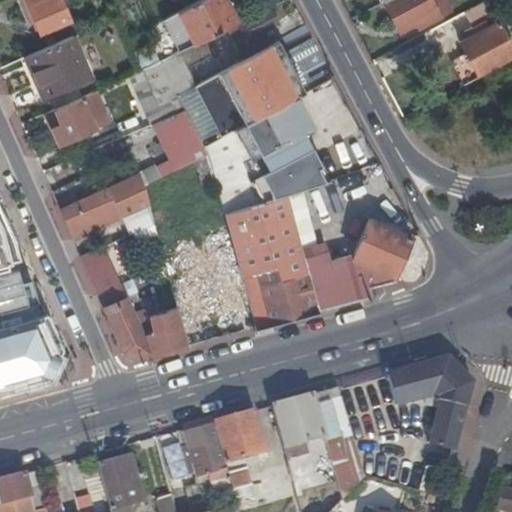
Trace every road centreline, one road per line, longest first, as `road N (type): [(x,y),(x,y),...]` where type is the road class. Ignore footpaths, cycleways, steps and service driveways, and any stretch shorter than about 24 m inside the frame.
road 1 (primary): [(482,304),(116,406)]
road 2 (residential): [(0,127),(116,406)]
road 3 (secondary): [(397,155),(316,0)]
road 4 (secondary): [(397,155),(429,227),(482,304)]
road 5 (secondary): [(511,190),(467,186),(397,155)]
road 6 (primary): [(116,406),(0,439)]
